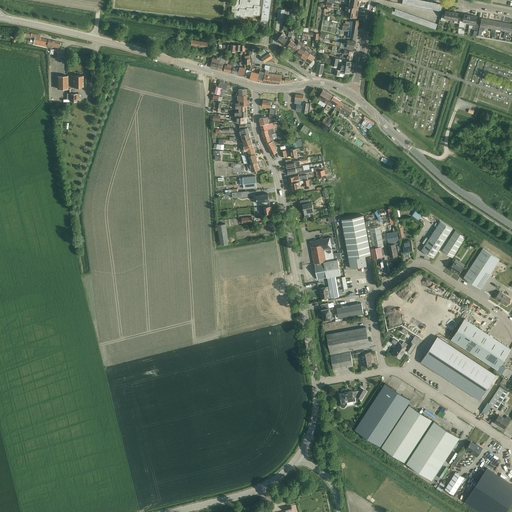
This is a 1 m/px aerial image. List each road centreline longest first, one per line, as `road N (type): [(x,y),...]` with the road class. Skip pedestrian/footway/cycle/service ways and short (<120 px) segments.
road 1 (secondary): [(315,383),(279,189),(256,123),(257,86)]
road 2 (residential): [(383,371),(370,301),(415,264),(511,325)]
road 3 (secondary): [(511,226),(457,191),(352,95)]
road 4 (secondary): [(257,86),(98,40)]
road 5 (residential): [(511,445),(393,369)]
road 6 (secondary): [(180,511),(249,494),(299,457)]
